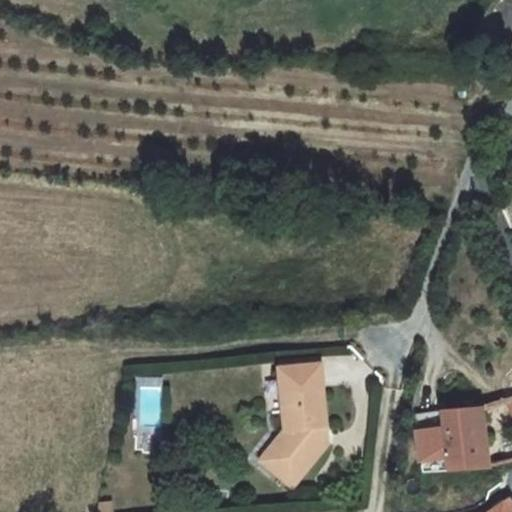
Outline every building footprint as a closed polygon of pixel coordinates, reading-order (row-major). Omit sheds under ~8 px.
[(293,487),(328,443),(323,439),(322,427),(327,427),(323,390),(286,393),(282,394),(285,430),(277,441),(283,446),(267,466),(293,487)] [(485,426),(483,407),(467,408),(441,410),(449,465),(450,471),(480,466),(478,449),(487,448),(486,434),(477,436),(476,426),(485,426)] [(486,434),(485,426),(476,426),(477,436),(486,434)] [(261,461),(267,466),(283,446),(277,441),(261,461)] [(489,465),(487,448),(478,449),(480,466),(489,465)]
